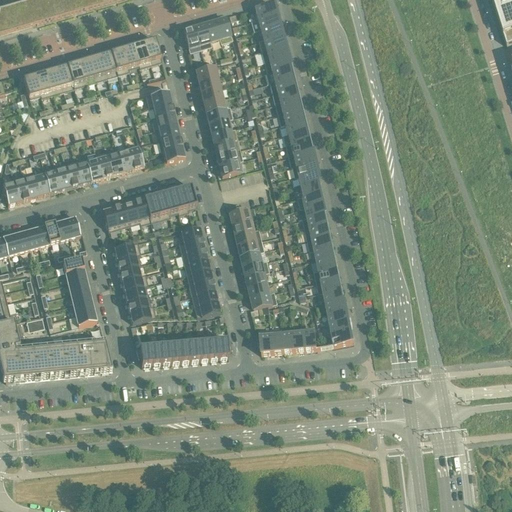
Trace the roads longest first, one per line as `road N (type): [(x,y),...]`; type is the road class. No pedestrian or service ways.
road 1 (motorway): [(335,0),(390,190),(457,511)]
road 2 (motorway): [(380,0),(429,172),(491,511)]
road 3 (residential): [(283,0),(366,357),(249,373)]
road 4 (secondary): [(0,454),(413,421)]
road 5 (secondary): [(410,400),(0,437)]
road 6 (secondary): [(326,0),(393,274),(410,400)]
road 7 (secondary): [(442,397),(398,163),(354,0)]
road 8 (motorway): [(511,376),(472,165),(427,0)]
road 9 (residential): [(249,373),(201,168)]
road 10 (residential): [(83,201),(127,383)]
road 11 (motorway): [(511,173),(466,0)]
road 12 (residential): [(0,76),(164,25)]
road 13 (residential): [(158,4),(0,53)]
road 14 (residential): [(201,168),(164,25)]
road 15 (residential): [(0,397),(127,383)]
road 16 (residential): [(474,0),(511,119)]
road 17 (residential): [(83,201),(201,168)]
road 18 (residential): [(127,383),(249,373)]
